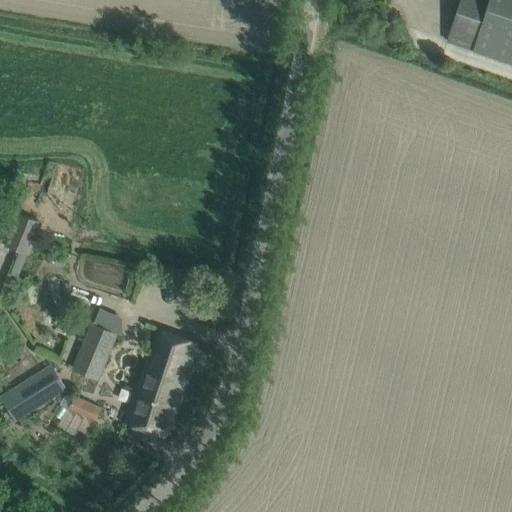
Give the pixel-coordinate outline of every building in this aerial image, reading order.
[(511,0),(461,0),(448,41),(511,62),(511,0)] [(5,246),(18,251),(25,253),(37,221),(16,214),(5,246)] [(97,378),(116,333),(91,323),(73,368),(97,378)] [(199,343),(157,328),(124,423),(166,438),(183,389),(188,373),(183,372),(187,361),(192,363),(199,343)] [(35,408),(67,387),(53,366),(2,398),(16,420),(35,408)] [(101,408),(77,396),(71,408),(95,420),(101,408)]
